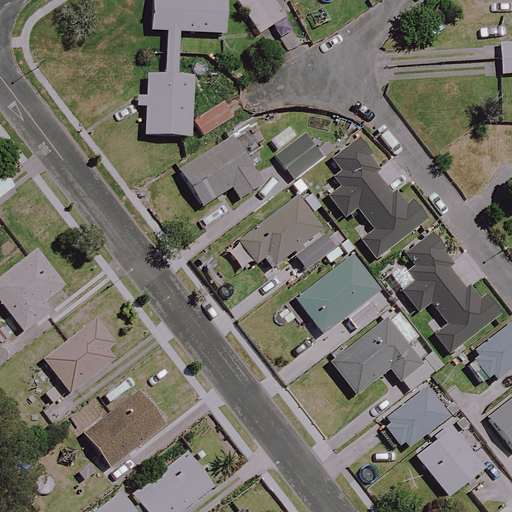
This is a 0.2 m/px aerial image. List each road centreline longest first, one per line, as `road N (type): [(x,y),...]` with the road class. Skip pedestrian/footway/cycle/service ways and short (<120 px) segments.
road 1 (residential): [(0,76),(335,511)]
road 2 (residential): [(511,281),(389,121),(328,67)]
